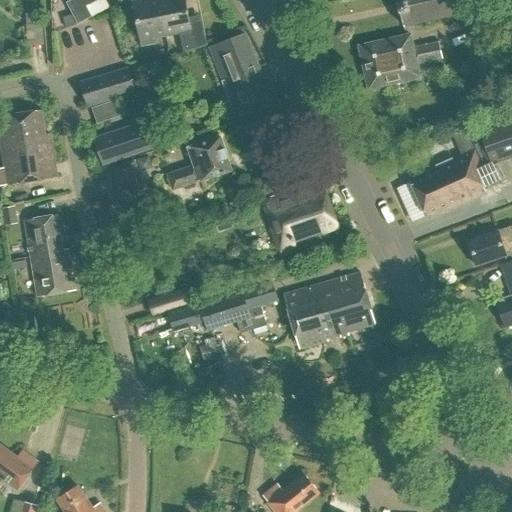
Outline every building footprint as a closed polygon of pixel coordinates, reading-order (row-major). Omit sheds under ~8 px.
[(72,0),(67,3),(78,24),(92,16),(87,6),(98,0),(72,0)] [(153,39),(167,36),(159,0),(143,0),(134,2),(143,46),(154,44),(153,39)] [(186,0),(159,0),(167,36),(180,34),(185,52),(207,41),(202,17),(190,20),(186,0)] [(474,0),(397,0),(399,3),(397,3),(400,13),(401,13),(404,26),(477,10),(474,0)] [(26,14),(27,24),(42,23),(41,13),(26,14)] [(263,79),(245,35),(211,48),(239,116),(278,100),(268,77),(263,79)] [(414,49),(411,35),(359,46),(369,89),(420,77),(417,65),(443,59),(440,43),(414,49)] [(117,72),(124,96),(136,93),(128,69),(117,72)] [(112,100),(124,96),(117,72),(105,76),(112,100)] [(105,76),(93,79),(101,104),(112,100),(105,76)] [(101,104),(93,79),(81,83),(88,108),(101,104)] [(45,135),(41,111),(0,117),(0,132),(9,185),(58,177),(51,134),(45,135)] [(511,114),(478,126),(490,163),(511,155),(511,114)] [(103,166),(158,148),(148,120),(94,138),(103,166)] [(232,170),(220,136),(187,148),(193,165),(167,175),(173,191),(232,170)] [(461,205),(487,193),(476,170),(484,167),(475,148),(436,166),(438,169),(411,182),(427,216),(445,208),(448,209),(461,204),(461,205)] [(149,156),(137,159),(141,172),(148,169),(152,164),(149,156)] [(136,160),(112,167),(120,194),(144,187),(136,160)] [(0,186),(8,185),(5,168),(0,168),(0,186)] [(338,227),(325,189),(280,205),(278,198),(263,204),(281,255),(297,249),(295,242),(338,227)] [(15,206),(2,208),(5,226),(18,223),(15,206)] [(25,220),(31,257),(63,252),(63,250),(57,215),(25,220)] [(117,242),(141,234),(137,223),(113,231),(117,242)] [(511,257),(511,227),(499,232),(499,231),(468,241),(477,266),(507,256),(508,259),(511,257)] [(63,252),(31,257),(38,297),(76,291),(74,277),(72,278),(70,271),(73,270),(69,249),(63,250),(63,252)] [(511,297),(496,302),(504,327),(511,324),(511,261),(501,265),(505,276),(511,297)] [(335,336),(335,339),(348,335),(347,332),(368,326),(367,323),(375,321),(361,273),(315,287),(320,304),(325,303),(331,324),(333,323),(336,331),(333,332),(335,336)] [(300,349),(335,339),(335,336),(333,332),(336,331),(333,323),(331,324),(325,303),(320,304),(315,287),(284,296),(300,349)] [(189,288),(148,300),(152,315),(193,303),(189,288)] [(200,303),(208,330),(251,317),(242,290),(200,303)] [(205,345),(200,347),(204,362),(221,357),(215,337),(204,340),(205,345)] [(396,382),(385,386),(390,400),(402,396),(396,382)] [(18,459),(0,445),(0,476),(18,490),(38,463),(23,452),(18,459)] [(297,511),(320,494),(305,475),(284,492),(279,485),(264,497),(276,511),(297,511)] [(93,509),(78,487),(57,500),(65,511),(104,511),(100,504),(93,509)] [(24,502),(21,511),(36,511),(38,506),(24,502)]
